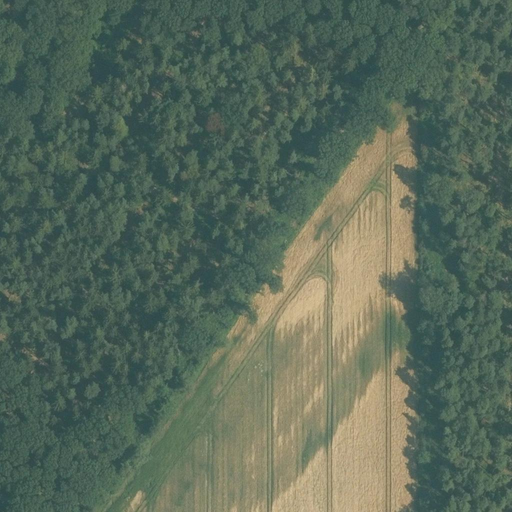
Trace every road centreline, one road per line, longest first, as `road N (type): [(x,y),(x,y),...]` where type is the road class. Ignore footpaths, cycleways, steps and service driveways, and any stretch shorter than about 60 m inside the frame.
road 1 (track): [(407,511),(412,229)]
road 2 (track): [(0,118),(85,0)]
